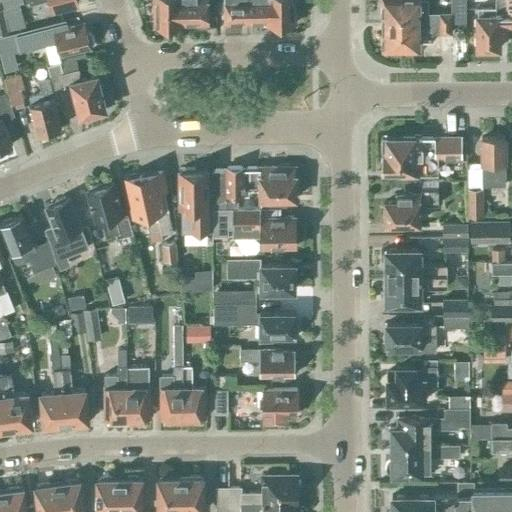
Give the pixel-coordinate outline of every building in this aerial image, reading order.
[(2,0),(4,6),(10,29),(25,26),(19,2),(23,1),(22,0),(2,0)] [(181,22),(180,0),(152,0),(152,5),(155,5),(155,25),(181,25),(181,22)] [(180,0),(181,22),(193,22),(195,25),(203,25),(205,22),(209,21),(208,0),(180,0)] [(238,23),(241,20),(247,20),(246,0),(224,0),(225,20),(229,20),(230,23),(238,23)] [(255,20),(258,22),(268,22),(267,0),(246,0),(247,20),(255,20)] [(268,22),(268,23),(294,23),(294,0),(267,0),(268,22)] [(384,13),(384,22),(439,22),(439,12),(418,12),(418,0),(383,0),(384,0),(381,3),(381,10),(384,13)] [(511,0),(496,0),(496,6),(477,6),(477,47),(499,46),(499,36),(505,36),(505,29),(511,28),(511,0)] [(439,12),(439,22),(384,22),(384,32),(381,35),(381,42),(384,44),(384,47),(418,47),(418,32),(451,32),(451,12),(439,12)] [(56,40),(60,54),(91,46),(90,42),(93,39),(91,33),(87,31),(84,21),(46,31),(44,23),(15,30),(20,47),(41,42),(41,44),(56,40)] [(80,113),(90,111),(91,115),(104,111),(103,108),(105,107),(96,74),(81,78),(76,58),(48,65),(54,89),(65,86),(64,82),(70,80),(74,94),(75,94),(80,113)] [(20,72),(4,76),(9,92),(24,88),(20,72)] [(37,131),(41,130),(43,133),(51,131),(53,127),(60,126),(57,113),(58,113),(49,75),(37,79),(42,99),(30,102),(37,131)] [(0,93),(0,148),(12,143),(3,119),(14,114),(6,91),(0,93)] [(461,141),(461,135),(382,135),(383,169),(401,169),(401,171),(436,171),(436,156),(448,156),(448,160),(467,160),(467,141),(461,141)] [(506,185),(505,136),(481,136),(483,185),(506,185)] [(207,169),(195,169),(195,165),(184,166),(184,170),(180,170),(181,206),(183,206),(184,227),(197,226),(197,228),(208,228),(207,169)] [(260,195),(295,196),(295,170),(290,165),(225,166),(225,169),(211,169),(212,205),(225,205),(225,207),(233,207),(233,208),(238,208),(237,193),(243,193),(243,191),(249,191),(249,186),(260,187),(260,195)] [(131,177),(126,178),(135,216),(146,214),(151,241),(162,239),(161,232),(172,230),(165,189),(162,171),(142,175),(139,173),(132,174),(131,177)] [(92,188),(87,189),(96,221),(101,220),(105,235),(115,232),(116,236),(132,232),(126,212),(122,213),(113,181),(103,184),(102,181),(91,184),(92,188)] [(468,188),(468,217),(484,217),(483,188),(468,188)] [(386,217),(386,222),(420,222),(420,208),(423,208),(423,204),(437,204),(437,189),(419,189),(419,195),(396,194),(396,200),(385,200),(385,205),(383,207),(383,215),(386,217)] [(57,201),(45,205),(53,224),(44,228),(55,255),(68,250),(69,254),(90,245),(82,227),(83,227),(69,196),(65,197),(63,195),(57,197),(57,201)] [(260,246),(296,245),(295,215),(260,216),(260,207),(238,208),(233,208),(233,207),(225,207),(225,205),(212,205),(212,234),(233,234),(233,235),(260,235),(260,246)] [(34,245),(21,212),(0,220),(0,224),(18,263),(29,258),(34,271),(54,263),(48,240),(34,245)] [(511,232),(508,232),(508,220),(471,221),(471,241),(511,240),(511,232)] [(444,235),(468,235),(467,235),(467,223),(444,223),(444,235)] [(444,235),(444,249),(468,248),(468,235),(444,235)] [(161,244),(163,260),(177,259),(175,242),(161,244)] [(384,261),(386,263),(386,274),(447,274),(447,261),(420,261),(420,248),(386,248),(386,252),(383,254),(384,261)] [(505,248),(492,248),(492,260),(505,260),(505,248)] [(278,288),(293,287),(293,283),(297,279),(297,271),(293,268),(293,263),(282,263),(282,261),(261,261),(261,257),(227,257),(227,276),(260,276),(260,291),(278,290),(278,288)] [(511,259),(505,260),(492,260),(492,272),(498,272),(511,272),(511,259)] [(511,272),(498,272),(498,284),(511,284),(511,272)] [(386,274),(386,288),(384,289),(384,296),(386,298),(386,301),(421,301),(421,285),(447,285),(447,274),(386,274)] [(111,298),(123,294),(118,275),(106,278),(111,298)] [(213,278),(181,281),(182,291),(213,288),(213,278)] [(0,304),(3,312),(15,307),(7,288),(6,289),(0,291),(0,304)] [(214,288),(214,301),(255,301),(255,288),(214,288)] [(494,302),(511,302),(511,289),(493,289),(494,302)] [(468,297),(444,297),(444,314),(468,313),(468,297)] [(271,336),(294,336),(294,332),(297,329),(297,323),(294,321),(294,310),(255,310),(255,301),(214,301),(214,321),(228,321),(228,312),(238,312),(238,321),(259,321),(259,339),(271,339),(271,336)] [(511,303),(490,304),(490,319),(511,318),(511,303)] [(83,309),(88,339),(101,337),(96,307),(83,309)] [(444,314),(444,326),(468,327),(468,313),(444,314)] [(386,322),(386,333),(384,335),(384,342),(386,345),(386,348),(394,347),(394,350),(436,349),(435,321),(386,322)] [(493,336),(493,348),(497,348),(506,348),(506,338),(506,336),(493,336)] [(12,340),(0,341),(0,351),(13,350),(12,340)] [(160,383),(160,417),(164,417),(164,419),(175,419),(175,416),(183,416),(182,362),(182,342),(181,342),(181,347),(173,347),(173,383),(160,383)] [(183,416),(191,416),(191,419),(202,419),(202,416),(205,416),(205,409),(205,390),(205,383),(191,383),(191,342),(182,342),(182,362),(183,416)] [(294,358),(294,349),(275,348),(241,347),(241,358),(260,358),(260,373),(294,373),(294,370),(298,367),(298,360),(294,358)] [(104,384),(104,417),(108,417),(108,420),(119,420),(119,417),(128,417),(126,363),(126,348),(117,348),(117,384),(104,384)] [(128,417),(136,417),(136,419),(138,419),(146,419),(146,417),(149,417),(149,383),(135,384),(135,348),(126,348),(126,363),(128,417)] [(493,360),(506,360),(506,348),(497,348),(493,348),(493,355),(493,360)] [(62,368),(66,422),(88,420),(85,388),(72,389),(69,352),(60,353),(62,368)] [(41,392),(43,424),(66,422),(62,368),(60,353),(51,354),(54,390),(41,392)] [(453,360),(453,378),(468,378),(467,360),(453,360)] [(397,370),(387,370),(387,399),(424,399),(424,382),(437,382),(437,364),(424,364),(424,369),(414,369),(414,365),(397,365),(397,370)] [(9,369),(2,371),(10,425),(16,424),(19,425),(27,424),(28,422),(31,421),(26,389),(13,392),(9,369)] [(0,428),(0,429),(2,426),(10,425),(2,371),(0,370),(0,428)] [(215,384),(236,384),(236,373),(215,373),(215,384)] [(216,387),(216,409),(228,409),(227,387),(216,387)] [(297,414),(297,387),(263,387),(263,412),(274,412),(274,418),(287,418),(287,414),(297,414)] [(213,390),(205,390),(205,409),(213,409),(213,390)] [(511,392),(501,392),(501,408),(511,408),(511,392)] [(448,405),(467,404),(467,394),(448,394),(448,405)] [(397,426),(389,426),(389,441),(392,441),(392,442),(429,442),(429,427),(459,426),(459,424),(469,424),(469,406),(444,406),(444,414),(397,415),(397,426)] [(507,420),(492,421),(492,435),(511,435),(511,424),(507,424),(507,420)] [(511,435),(492,435),(492,449),(509,449),(509,446),(511,446),(511,435)] [(392,442),(393,458),(388,459),(386,463),(386,467),(388,471),(392,472),(429,471),(429,454),(459,453),(459,442),(429,442),(392,442)] [(502,477),(511,477),(511,463),(502,464),(502,477)] [(127,477),(119,477),(119,511),(142,511),(141,477),(139,477),(137,474),(129,475),(127,477)] [(180,511),(180,477),(173,477),(171,474),(163,474),(161,477),(158,477),(159,510),(171,509),(171,511),(180,511)] [(189,477),(180,477),(180,511),(189,511),(190,509),(204,509),(203,476),(200,476),(198,474),(191,474),(189,477)] [(241,501),(297,501),(298,501),(298,474),(262,474),(262,490),(241,491),(241,485),(228,486),(228,511),(235,511),(241,511),(241,501)] [(119,511),(119,477),(112,477),(110,475),(102,475),(101,477),(97,477),(98,510),(110,509),(109,511),(119,511)] [(66,481),(58,482),(61,511),(77,511),(84,511),(80,480),(77,480),(76,477),(66,478),(66,481)] [(391,511),(511,511),(511,486),(474,487),(474,480),(458,480),(459,493),(391,494),(391,511)] [(38,482),(38,485),(35,485),(38,511),(61,511),(58,482),(49,484),(48,481),(38,482)] [(8,489),(0,490),(0,492),(2,511),(25,511),(23,487),(19,488),(16,485),(11,486),(8,489)] [(215,511),(228,511),(228,486),(215,486),(215,511)] [(234,511),(297,511),(297,501),(241,501),(241,511),(235,511),(234,511)]
